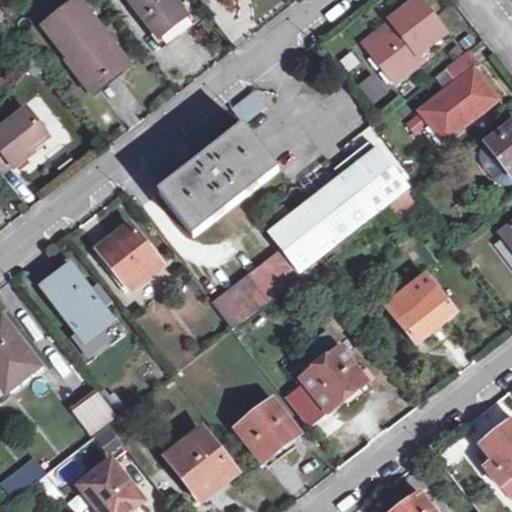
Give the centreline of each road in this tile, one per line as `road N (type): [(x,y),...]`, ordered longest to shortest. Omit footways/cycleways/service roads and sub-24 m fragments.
road 1 (unclassified): [(329,0),(0,254)]
road 2 (residential): [(511,358),(311,511)]
